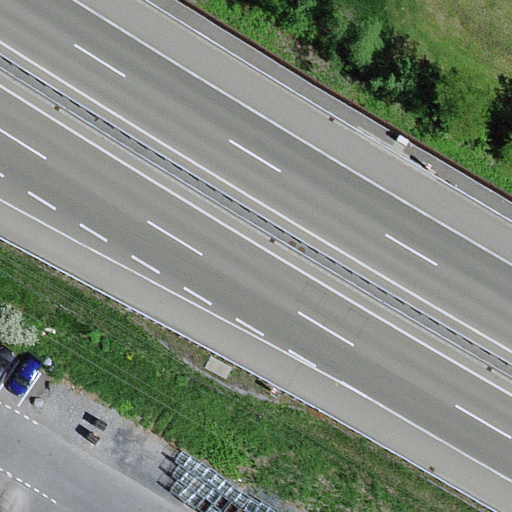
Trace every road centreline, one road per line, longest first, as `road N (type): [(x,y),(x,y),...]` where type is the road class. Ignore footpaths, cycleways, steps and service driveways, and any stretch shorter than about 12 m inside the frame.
road 1 (motorway): [(0,133),(307,325),(511,439)]
road 2 (motorway): [(511,312),(364,231),(8,0)]
